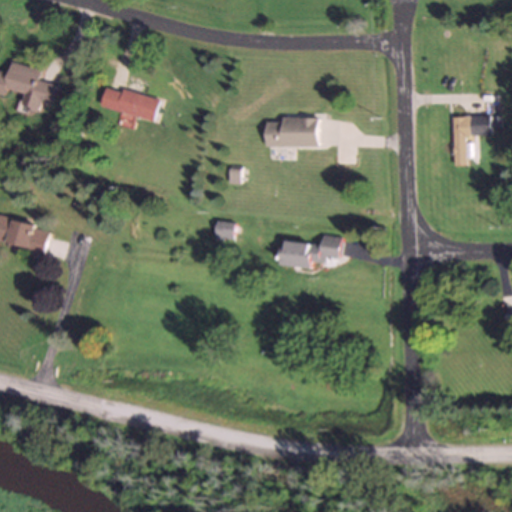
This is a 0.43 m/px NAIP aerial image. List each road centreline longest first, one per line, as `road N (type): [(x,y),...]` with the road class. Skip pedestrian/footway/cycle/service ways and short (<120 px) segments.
road 1 (residential): [(511,449),(409,452),(230,435),(0,375)]
road 2 (residential): [(409,452),(398,4)]
road 3 (residential): [(397,43),(220,39),(77,0)]
